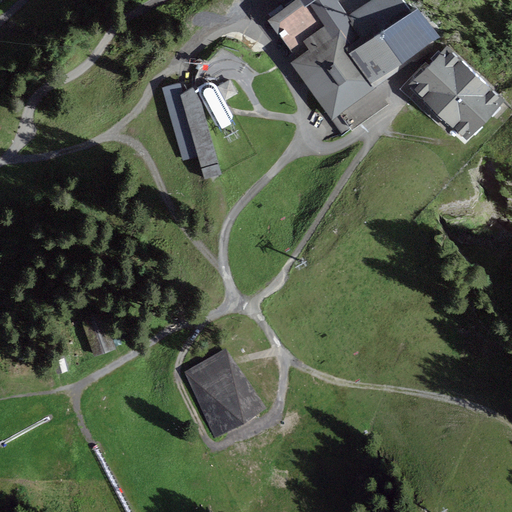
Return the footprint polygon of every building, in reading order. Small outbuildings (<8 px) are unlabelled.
[(294,0),(270,17),(298,57),(299,56),(302,61),(301,62),(297,65),(329,110),(333,106),(337,112),(374,85),(411,59),(416,59),(432,48),(433,40),(430,38),(434,35),(413,6),(410,7),(405,0),(377,0),(351,18),(345,22),(342,18),(333,24),(316,0),(294,0)] [(316,0),(333,24),(342,18),(345,22),(351,18),(338,0),(316,0)] [(419,89),(410,98),(451,136),(459,127),(467,134),(501,98),(447,47),(412,82),(419,89)] [(241,84),(228,90),(234,103),(247,97),(241,84)] [(200,90),(163,97),(175,169),(200,165),(205,187),(224,183),(209,109),(226,135),(243,124),(226,90),(219,88),(203,96),(200,90)] [(57,373),(68,369),(64,355),(53,358),(57,373)] [(240,355),(193,375),(219,437),(267,417),(240,355)]
